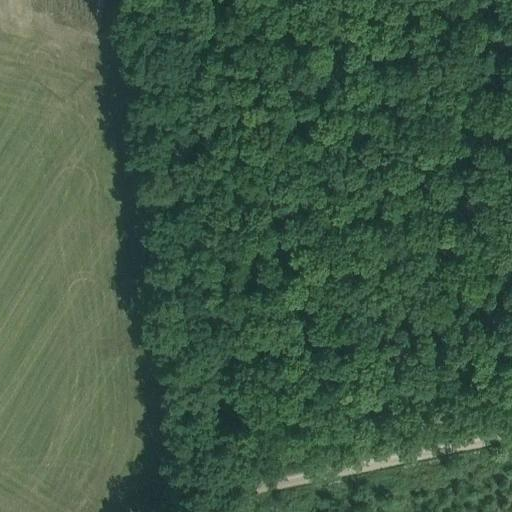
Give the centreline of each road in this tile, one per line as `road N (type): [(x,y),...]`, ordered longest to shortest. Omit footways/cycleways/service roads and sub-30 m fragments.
road 1 (track): [(166,0),(211,511)]
road 2 (track): [(511,437),(210,499)]
